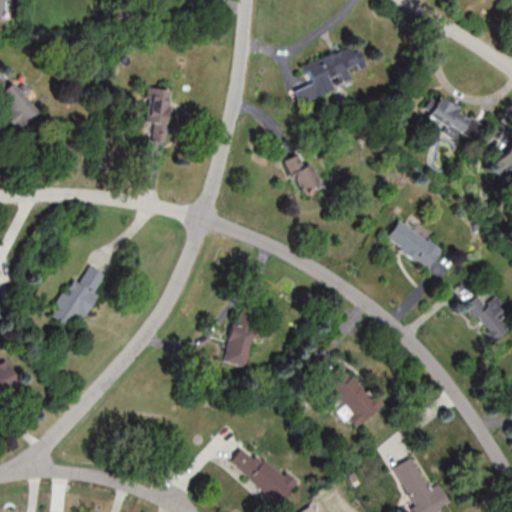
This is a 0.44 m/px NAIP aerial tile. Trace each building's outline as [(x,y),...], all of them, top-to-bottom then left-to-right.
[(309,80),(306,73),(303,75),(299,66),(330,51),(329,50),(336,46),(339,52),(348,48),(351,55),(358,52),(363,64),(358,66),(356,62),(344,67),(349,77),(342,81),(338,73),(328,78),(333,88),(298,105),(291,89),(309,80)] [(38,113),(19,87),(14,90),(0,71),(0,112),(14,131),(38,113)] [(143,122),(153,123),(151,141),(164,142),(170,90),(147,88),(143,122)] [(429,98),(435,102),(438,97),(451,105),(453,102),(459,106),(456,111),(468,118),(469,117),(485,127),(476,141),(459,130),(451,142),(439,135),(445,126),(439,122),(438,125),(435,126),(433,124),(432,122),(434,119),(425,114),(427,111),(422,108),(429,98)] [(500,176),(508,167),(511,170),(511,144),(491,167),(500,176)] [(318,183),(311,186),(314,191),(305,195),(303,191),(300,192),(293,178),(291,179),(281,160),(295,154),(301,166),(308,163),(318,183)] [(441,249),(427,267),(414,258),(413,260),(398,249),(399,247),(384,236),(397,219),(426,240),(427,238),(441,249)] [(83,315),(106,277),(88,266),(78,282),(71,278),(48,315),(68,327),(77,312),(83,315)] [(494,295),(500,302),(497,304),(503,313),(498,317),(508,329),(493,340),(486,331),(488,330),(476,314),(474,315),(467,305),(478,297),(484,306),(486,304),(485,302),(494,295)] [(251,329),(255,330),(253,337),(251,336),(242,367),(222,361),(226,348),(224,347),(232,323),(236,324),(242,303),(257,307),(251,329)] [(0,397),(21,386),(7,362),(0,365),(0,397)] [(355,426),(382,404),(375,395),(371,398),(360,385),(351,374),(349,376),(339,364),(322,378),(343,404),(335,410),(343,420),(348,416),(355,426)] [(282,475),(286,470),(297,480),(277,503),(231,462),(241,450),(251,460),(255,456),(261,462),(264,459),(282,475)] [(437,483),(448,501),(438,507),(440,509),(435,511),(430,511),(429,511),(427,511),(412,511),(410,508),(407,510),(404,506),(413,501),(393,467),(409,457),(422,479),(424,477),(428,484),(426,485),(428,489),(437,483)]
